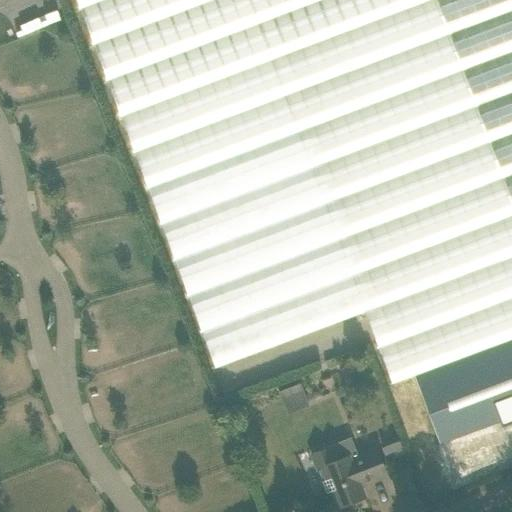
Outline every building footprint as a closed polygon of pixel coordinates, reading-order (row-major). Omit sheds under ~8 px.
[(92,0),(223,375),(351,331),(235,0),(92,0)] [(511,0),(435,0),(511,204),(511,0)] [(301,381),(279,390),(288,413),(310,405),(301,381)] [(405,453),(400,440),(398,436),(381,443),(387,460),(405,453)] [(349,456),(324,465),(322,466),(327,479),(322,481),(327,493),(331,491),(338,508),(366,497),(361,486),(388,476),(377,449),(351,459),(349,456)]
